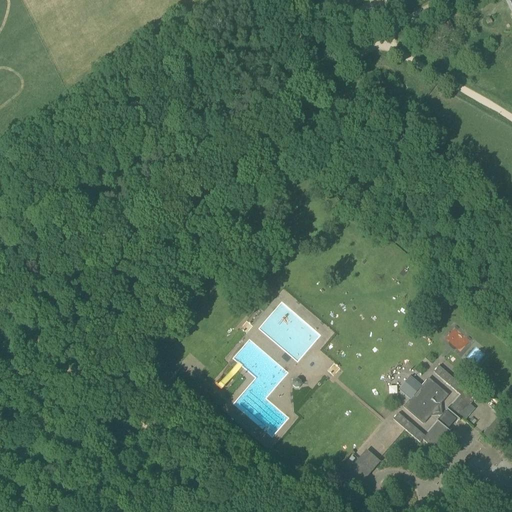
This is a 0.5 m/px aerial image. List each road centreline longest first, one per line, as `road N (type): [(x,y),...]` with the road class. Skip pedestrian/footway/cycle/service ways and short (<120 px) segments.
road 1 (track): [(303,92),(0,306)]
road 2 (track): [(282,502),(87,386),(0,307)]
road 3 (track): [(511,118),(380,38)]
